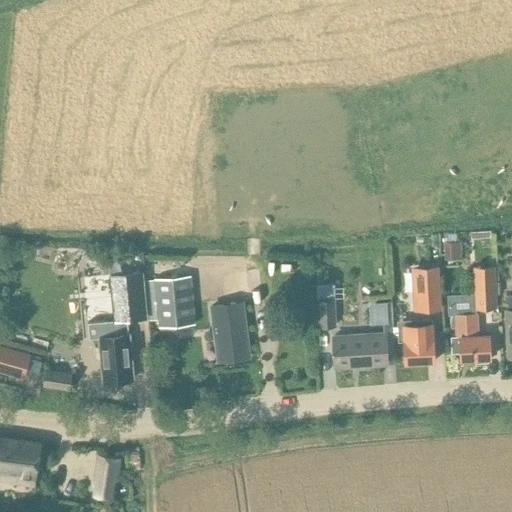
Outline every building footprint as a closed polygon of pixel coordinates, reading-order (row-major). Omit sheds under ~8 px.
[(491,230),(471,231),(471,234),(471,239),(491,238),(491,232),(491,230)] [(460,242),(443,244),(444,259),(461,258),(460,242)] [(52,271),(53,269),(57,273),(63,273),(67,268),(67,263),(63,259),(58,259),(53,263),(53,261),(43,260),(43,270),(52,271)] [(439,265),(411,266),(411,273),(412,304),(413,311),(442,309),(439,265)] [(480,267),(473,267),(474,293),(475,307),(477,307),(481,307),(495,306),(493,275),(492,275),(492,266),(480,267)] [(113,320),(89,323),(90,338),(99,337),(101,362),(103,382),(133,379),(132,359),(129,334),(126,334),(126,327),(128,326),(127,320),(148,318),(143,271),(109,274),(113,320)] [(191,275),(155,279),(160,327),(196,324),(191,275)] [(318,300),(317,301),(319,327),(335,326),(333,289),(317,290),(318,300)] [(474,293),(447,294),(448,315),(454,315),(455,336),(452,337),(452,352),(460,352),(461,359),(475,359),(476,363),(488,362),(488,358),(490,358),(489,338),(489,333),(479,334),(478,312),(477,312),(477,307),(475,307),(474,293)] [(387,301),(374,301),(374,314),(387,314),(387,301)] [(250,357),(247,337),(243,302),(211,306),(218,361),(250,357)] [(423,319),(398,320),(398,326),(399,340),(404,339),(404,343),(405,363),(435,361),(434,341),(433,337),(432,337),(431,322),(431,318),(423,319)] [(65,332),(66,320),(40,319),(39,331),(65,332)] [(387,364),(386,344),(385,334),(333,337),(335,367),(387,364)] [(30,354),(0,345),(0,371),(23,378),(24,373),(35,376),(39,360),(29,357),(30,354)] [(46,369),(43,385),(70,389),(72,373),(46,369)] [(0,436),(0,479),(34,485),(41,443),(0,436)] [(98,454),(95,474),(94,479),(97,479),(94,494),(111,497),(113,479),(116,480),(120,458),(98,454)]
